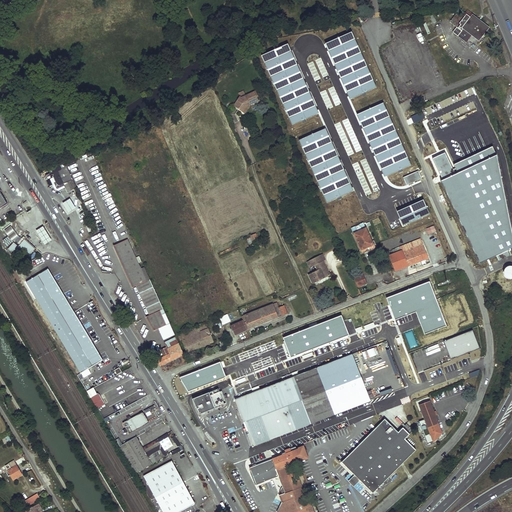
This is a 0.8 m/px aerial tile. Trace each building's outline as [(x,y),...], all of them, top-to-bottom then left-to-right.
[(472,35),(480,41),(487,31),(472,20),(469,23),(457,14),(451,23),(459,29),(455,34),(466,42),(472,35)] [(248,95),(252,105),(259,101),(257,97),(259,96),(256,91),(248,95)] [(252,105),(248,95),(246,96),(242,98),(240,96),(235,104),(240,108),(239,109),(244,113),(249,106),(252,105)] [(73,180),(67,166),(62,168),(61,165),(52,168),(54,174),(53,174),(57,182),(55,183),(58,188),(64,185),(63,184),(73,180)] [(62,205),(68,214),(75,210),(70,200),(62,205)] [(4,231),(7,235),(2,240),(7,246),(19,235),(10,225),(4,231)] [(43,227),(36,231),(45,247),(52,242),(43,227)] [(354,234),(362,250),(373,244),(366,228),(354,234)] [(102,235),(100,232),(92,237),(95,242),(101,239),(99,237),(102,235)] [(251,235),(254,242),(259,239),(257,233),(251,235)] [(394,250),(395,254),(390,256),(396,270),(408,265),(408,266),(428,257),(421,238),(395,249),(394,250)] [(141,269),(127,239),(113,246),(132,288),(136,286),(149,316),(146,317),(154,331),(159,329),(170,324),(144,268),(141,269)] [(14,244),(8,250),(17,257),(22,251),(28,256),(32,252),(35,249),(24,240),(18,247),(14,244)] [(308,274),(313,283),(329,276),(323,261),(325,260),(322,254),(310,260),(312,266),(315,265),(317,270),(308,274)] [(482,266),(474,269),(478,280),(486,277),(482,266)] [(48,269),(26,282),(81,374),(88,369),(103,360),(48,269)] [(362,275),(354,279),(357,288),(366,284),(362,275)] [(244,321),(248,329),(287,313),(284,306),(280,308),(277,303),(242,317),(244,321)] [(240,308),(241,313),(255,309),(254,305),(240,308)] [(220,318),(223,325),(231,321),(228,315),(220,318)] [(231,326),(235,335),(248,330),(248,329),(244,321),(231,326)] [(174,334),(170,324),(159,329),(163,339),(174,334)] [(200,328),(206,345),(214,342),(207,325),(200,328)] [(187,353),(206,345),(200,328),(178,337),(181,343),(182,342),(187,353)] [(444,340),(451,358),(479,348),(473,329),(444,340)] [(306,349),(300,332),(290,335),(297,353),(306,349)] [(167,349),(179,344),(176,338),(165,343),(167,349)] [(395,373),(398,372),(387,343),(381,345),(382,347),(385,346),(395,373)] [(157,361),(160,366),(184,355),(179,344),(167,349),(167,350),(169,355),(164,357),(157,361)] [(289,355),(285,346),(279,348),(283,358),(289,355)] [(366,350),(369,357),(378,353),(375,346),(366,350)] [(169,355),(166,348),(161,350),(164,357),(169,355)] [(369,401),(352,354),(337,359),(316,367),(334,414),(369,401)] [(313,369),(293,376),(311,423),(334,414),(316,367),(313,369)] [(88,369),(81,374),(84,379),(91,375),(88,369)] [(248,434),(253,446),(311,423),(293,376),(235,399),(244,423),(245,422),(249,420),(254,432),(249,434),(248,434)] [(94,388),(87,391),(97,409),(105,404),(98,393),(97,393),(94,388)] [(224,404),(227,403),(222,391),(220,392),(219,389),(193,399),(196,407),(196,408),(197,409),(199,415),(225,405),(224,404)] [(429,402),(420,406),(428,429),(439,426),(435,417),(436,416),(435,413),(434,413),(429,402)] [(122,423),(128,433),(148,422),(142,411),(122,423)] [(399,432),(385,418),(342,461),(355,474),(360,480),(373,493),(417,449),(405,438),(410,434),(404,427),(399,432)] [(249,434),(254,432),(249,420),(245,422),(249,434)] [(119,445),(134,473),(165,457),(162,453),(169,449),(173,455),(181,450),(178,445),(179,444),(174,436),(170,438),(168,433),(142,447),(136,436),(119,445)] [(296,446),(290,448),(296,461),(307,457),(303,448),(297,450),(296,446)] [(315,511),(312,503),(311,503),(309,502),(309,501),(308,500),(308,499),(308,498),(308,497),(309,496),(307,490),(303,488),(300,480),(297,481),(291,464),(293,463),(296,462),(296,461),(290,448),(285,451),(286,453),(250,468),(257,485),(279,477),(279,478),(280,478),(282,481),(281,481),(283,487),(284,486),(287,493),(284,494),(286,501),(282,503),(280,507),(281,507),(280,510),(279,509),(278,511),(315,511)] [(14,461),(5,466),(14,480),(22,475),(14,461)] [(172,461),(144,476),(162,511),(179,511),(195,504),(172,461)] [(293,463),(291,464),(297,481),(300,480),(293,463)] [(354,486),(360,480),(355,474),(349,480),(354,486)] [(29,506),(40,498),(36,492),(25,500),(29,506)] [(39,503),(21,511),(38,511),(42,510),(39,503)]
